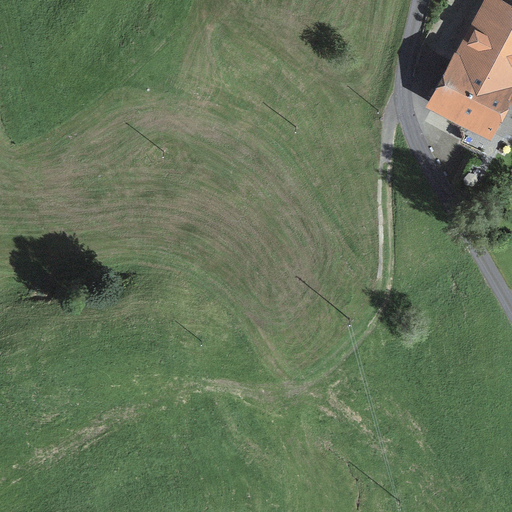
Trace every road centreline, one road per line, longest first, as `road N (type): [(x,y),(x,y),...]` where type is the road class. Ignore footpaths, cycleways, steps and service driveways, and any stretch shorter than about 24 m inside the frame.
road 1 (unclassified): [(420,0),(403,83),(408,123),(511,298)]
road 2 (track): [(371,318),(384,268),(385,158),(393,118),(404,108)]
